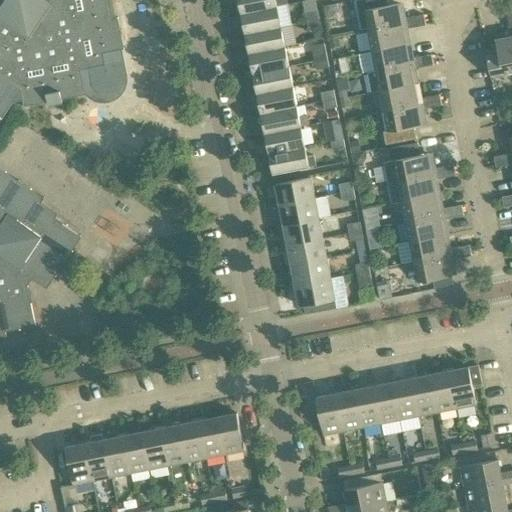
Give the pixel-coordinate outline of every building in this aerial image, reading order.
[(0,0),(0,118),(1,119),(12,102),(23,99),(24,107),(48,102),(48,106),(63,103),(62,99),(85,95),(83,83),(91,81),(92,84),(93,87),(95,89),(97,92),(100,93),(103,94),(106,95),(109,95),(112,94),(115,93),(118,92),(120,90),(122,88),(123,85),(124,83),(124,80),(124,77),(119,50),(124,49),(118,18),(116,18),(113,19),(109,0),(0,0)] [(237,0),(241,14),(276,7),(274,0),(237,0)] [(385,0),(358,0),(355,1),(357,12),(361,31),(366,30),(367,32),(406,24),(404,19),(403,10),(398,11),(396,4),(386,6),(385,0)] [(276,7),(241,14),(245,34),(280,27),(276,7)] [(317,11),(304,14),(306,22),(318,20),(317,11)] [(422,15),(413,17),(415,28),(425,26),(422,15)] [(318,20),(306,22),(307,31),(320,28),(318,20)] [(406,24),(367,32),(371,52),(410,44),(407,29),(406,24)] [(280,27),(245,34),(249,54),(284,47),(280,27)] [(498,49),(486,51),(491,77),(511,72),(511,31),(510,32),(502,34),(503,38),(496,40),(498,49)] [(329,40),(331,49),(340,47),(338,38),(329,40)] [(410,44),(371,52),(375,72),(413,64),(412,58),(410,44)] [(284,47),(249,54),(253,74),(288,67),(284,47)] [(325,52),(312,54),(314,62),(326,60),(325,52)] [(430,54),(421,56),(423,67),(432,66),(430,54)] [(326,60),(314,62),(315,71),(328,68),(326,60)] [(413,64),(375,72),(366,73),(370,93),(379,92),(417,84),(414,69),(413,64)] [(288,67),(253,74),(257,94),(292,87),(288,67)] [(417,84),(379,92),(383,112),(421,104),(420,99),(417,84)] [(292,87),(257,94),(261,115),(296,108),(292,87)] [(341,99),(348,98),(346,89),(339,91),(341,99)] [(333,91),(320,94),(322,102),(334,100),(333,91)] [(438,95),(429,97),(431,108),(440,106),(438,95)] [(341,99),(343,108),(350,107),(348,98),(341,99)] [(334,100),(322,102),(323,111),(336,108),(334,100)] [(421,104),(383,112),(387,131),(383,132),(385,145),(416,139),(413,127),(421,126),(419,119),(424,118),(422,109),(421,104)] [(296,108),(261,115),(265,134),(300,127),(308,125),(306,115),(298,117),(296,108)] [(172,109),(157,112),(160,128),(175,125),(172,109)] [(0,338),(6,337),(5,332),(35,327),(27,287),(32,280),(46,290),(81,238),(55,220),(57,216),(40,205),(44,199),(0,169),(0,119),(1,119),(0,118),(0,338)] [(300,127),(265,134),(269,154),(304,147),(300,127)] [(341,131),(328,134),(329,142),(342,140),(341,131)] [(342,140),(329,142),(331,151),(344,148),(342,140)] [(360,151),(358,142),(350,143),(352,153),(360,151)] [(393,163),(382,165),(386,185),(436,175),(434,169),(433,161),(429,162),(427,155),(419,156),(417,144),(390,149),(393,163)] [(304,147),(269,154),(273,175),(315,167),(313,156),(306,158),(304,147)] [(355,166),(362,165),(366,159),(364,152),(353,155),(355,166)] [(503,155),(494,157),(496,167),(505,166),(503,155)] [(452,165),(443,167),(445,178),(455,176),(452,165)] [(436,175),(386,185),(390,205),(401,203),(440,195),(437,180),(436,175)] [(310,179),(275,186),(279,206),(314,199),(310,179)] [(351,183),(338,185),(340,194),(353,192),(351,183)] [(353,192),(340,194),(342,202),(354,200),(353,192)] [(440,195),(401,203),(405,223),(444,215),(443,210),(440,195)] [(511,201),(511,195),(502,197),(504,208),(511,206),(511,201)] [(314,199),(279,206),(283,226),(318,219),(314,199)] [(461,206),(451,208),(453,218),(463,216),(461,206)] [(444,215),(405,223),(409,243),(448,235),(445,220),(444,215)] [(318,219),(283,226),(287,246),(322,239),(318,219)] [(378,228),(380,227),(379,220),(365,222),(367,230),(378,228)] [(359,223),(346,226),(348,234),(361,232),(359,223)] [(361,232),(348,234),(350,243),(362,240),(361,232)] [(448,235),(409,243),(413,262),(451,255),(450,249),(448,235)] [(322,239),(287,246),(291,266),(326,259),(322,239)] [(468,246),(459,248),(461,258),(470,256),(468,246)] [(451,255),(413,262),(418,292),(432,289),(430,281),(452,277),(450,269),(454,268),(453,260),(451,255)] [(326,259),(291,266),(295,286),(330,279),(326,259)] [(367,263),(354,266),(356,274),(369,271),(367,263)] [(369,271),(356,274),(359,290),(372,288),(369,271)] [(336,308),(330,279),(295,286),(299,307),(303,306),(305,315),(336,308)] [(478,365),(449,371),(457,409),(477,405),(473,386),(482,384),(478,365)] [(449,371),(430,375),(438,413),(443,412),(445,422),(457,420),(455,409),(457,409),(449,371)] [(430,375),(412,378),(419,416),(438,413),(430,375)] [(412,378),(393,382),(400,420),(419,416),(412,378)] [(309,380),(299,384),(304,398),(314,395),(309,380)] [(393,382),(374,386),(381,424),(400,420),(393,382)] [(374,386),(355,390),(363,427),(381,424),(374,386)] [(355,390),(336,393),(344,431),(363,427),(355,390)] [(336,393),(316,397),(324,435),(344,431),(336,393)] [(238,413),(217,417),(225,455),(245,451),(238,413)] [(217,417),(198,421),(206,459),(225,455),(217,417)] [(198,421),(180,425),(187,463),(206,459),(198,421)] [(180,425),(161,428),(168,466),(187,463),(180,425)] [(161,428),(142,432),(150,470),(168,466),(161,428)] [(142,432),(123,436),(131,474),(150,470),(142,432)] [(493,434),(481,436),(483,449),(496,446),(493,434)] [(123,436),(104,440),(112,478),(131,474),(123,436)] [(475,438),(463,441),(465,452),(478,449),(475,438)] [(104,440),(86,443),(94,481),(112,478),(104,440)] [(463,441),(451,443),(453,454),(465,452),(463,441)] [(73,484),(63,486),(67,506),(79,504),(75,485),(94,481),(86,443),(66,447),(73,484)] [(438,446),(425,448),(427,459),(440,457),(438,446)] [(425,448),(413,450),(416,462),(427,459),(425,448)] [(400,453),(388,455),(390,467),(403,464),(400,453)] [(388,455),(376,458),(378,469),(390,467),(388,455)] [(498,460),(461,467),(465,487),(502,480),(501,474),(498,460)] [(362,461),(350,463),(353,474),(364,472),(362,461)] [(350,463),(338,465),(340,477),(353,474),(350,463)] [(423,467),(426,484),(434,482),(431,465),(423,467)] [(502,480),(465,487),(469,506),(506,498),(504,486),(502,480)] [(383,483),(345,490),(348,504),(349,510),(387,503),(383,483)] [(245,487),(232,490),(233,498),(247,496),(245,487)] [(226,491),(213,493),(215,502),(227,499),(226,491)] [(213,493),(201,496),(203,504),(215,502),(213,493)] [(188,498),(176,501),(178,509),(190,507),(188,498)] [(506,498),(469,506),(469,511),(508,511),(509,511),(506,498)] [(176,501),(163,503),(165,511),(178,509),(176,501)] [(79,504),(67,506),(68,511),(82,511),(81,503),(79,504)] [(349,510),(349,511),(388,511),(387,503),(349,510)]
